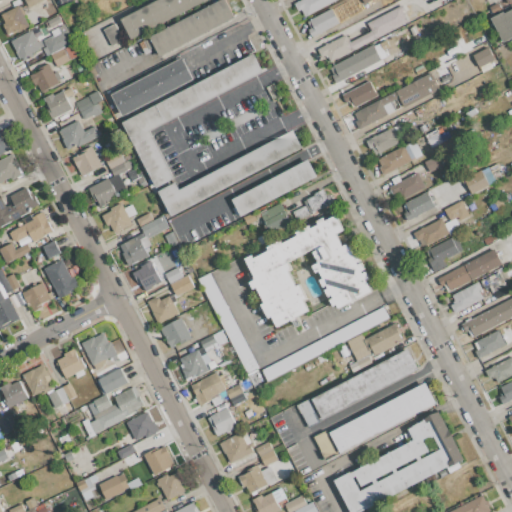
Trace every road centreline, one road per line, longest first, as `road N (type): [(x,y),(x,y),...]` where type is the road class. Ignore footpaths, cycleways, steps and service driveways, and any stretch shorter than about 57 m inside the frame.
road 1 (residential): [(262,0),(511,482)]
road 2 (residential): [(0,66),(230,511)]
road 3 (residential): [(115,297),(0,358)]
